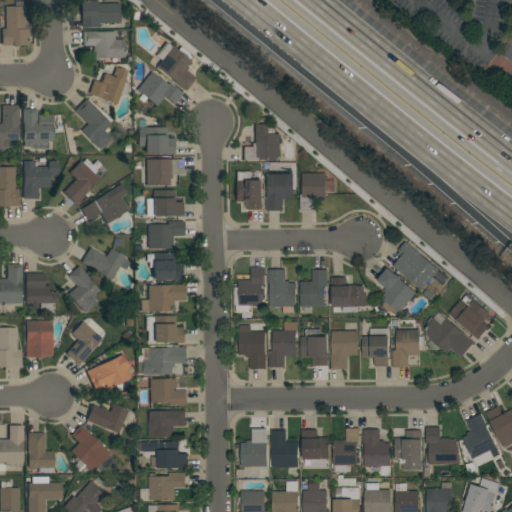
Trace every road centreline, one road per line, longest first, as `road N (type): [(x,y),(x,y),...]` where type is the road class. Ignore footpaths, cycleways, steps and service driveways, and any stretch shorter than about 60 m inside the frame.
road 1 (residential): [(153,0),(511,301)]
road 2 (residential): [(213,121),(219,511)]
road 3 (motorway): [(253,5),(511,247)]
road 4 (motorway): [(253,5),(511,213)]
road 5 (residential): [(217,400),(426,399),(491,374),(511,351)]
road 6 (motorway): [(511,162),(311,0)]
road 7 (residential): [(215,242),(362,241)]
